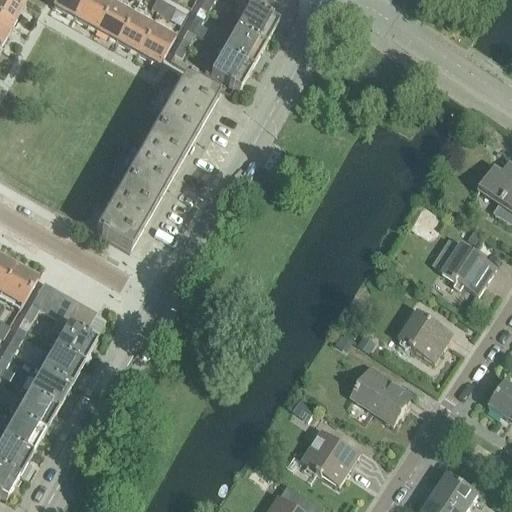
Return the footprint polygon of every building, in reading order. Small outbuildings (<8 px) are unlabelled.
[(0,0),(0,23),(12,30),(24,9),(7,0),(0,0)] [(73,24),(86,0),(58,0),(52,12),(73,24)] [(94,36),(109,8),(94,0),(86,0),(73,24),(94,36)] [(208,18),(217,0),(206,0),(199,13),(208,18)] [(243,9),(247,0),(234,0),(232,3),(243,9)] [(254,15),(262,0),(247,0),(243,9),(248,12),(254,15)] [(265,20),(275,0),(262,0),(254,15),(265,20)] [(160,18),(166,7),(157,3),(151,13),(160,18)] [(169,24),(175,13),(166,7),(160,18),(169,24)] [(116,48),(131,20),(109,8),(94,36),(116,48)] [(264,50),(278,27),(265,20),(254,15),(248,12),(236,34),(264,50)] [(137,59),(152,32),(131,20),(116,48),(137,59)] [(195,40),(203,25),(195,20),(187,35),(195,40)] [(0,50),(12,30),(0,23),(0,50)] [(225,50),(235,33),(227,28),(217,45),(225,50)] [(207,33),(200,30),(195,40),(201,44),(207,33)] [(158,71),(173,44),(152,32),(137,59),(158,71)] [(251,74),(264,50),(236,34),(222,57),(251,74)] [(181,63),(195,40),(187,35),(173,59),(181,63)] [(238,96),(251,74),(222,57),(209,79),(238,96)] [(177,81),(165,75),(160,84),(171,90),(177,81)] [(128,258),(217,103),(193,90),(193,89),(188,86),(188,87),(183,84),(95,239),(99,241),(99,242),(104,245),(105,245),(128,258)] [(511,169),(509,168),(503,179),(495,174),(481,197),(500,210),(493,220),(511,231),(511,169)] [(479,301),(497,274),(461,251),(442,281),(457,290),(458,288),(479,301)] [(0,298),(15,271),(0,262),(0,298)] [(0,298),(21,310),(36,283),(15,271),(0,298)] [(40,315),(53,293),(42,287),(30,309),(38,314),(40,315)] [(51,322),(64,299),(53,293),(40,315),(51,322)] [(62,328),(74,305),(64,299),(51,322),(62,328)] [(73,333),(85,311),(74,305),(62,328),(66,330),(73,333)] [(26,336),(38,314),(30,309),(18,331),(26,336)] [(83,338),(95,317),(85,311),(73,333),(83,338)] [(435,370),(453,341),(418,319),(399,347),(435,370)] [(0,341),(3,343),(9,332),(0,326),(0,341)] [(83,369),(96,346),(83,338),(73,333),(66,330),(53,352),(83,369)] [(13,359),(26,336),(18,331),(5,354),(13,359)] [(369,359),(375,348),(364,341),(357,352),(369,359)] [(70,391),(82,370),(83,369),(53,352),(41,375),(70,391)] [(4,375),(13,359),(5,354),(0,362),(0,381),(9,386),(12,380),(4,375)] [(393,432),(413,401),(371,374),(351,405),(393,432)] [(57,414),(70,391),(41,375),(28,397),(57,414)] [(508,427),(511,420),(511,391),(506,387),(488,415),(508,427)] [(44,436),(57,414),(28,397),(15,420),(44,436)] [(300,407),(290,423),(304,432),(315,417),(300,407)] [(31,459),(42,439),(44,436),(15,420),(2,442),(31,459)] [(339,492),(359,461),(322,438),(302,468),(317,478),(316,479),(322,483),(323,481),(339,492)] [(0,471),(18,482),(29,462),(31,459),(2,442),(0,446),(0,471)] [(0,501),(5,505),(17,484),(18,482),(0,471),(0,501)] [(472,511),(479,502),(447,481),(446,482),(443,479),(434,493),(437,495),(433,502),(448,511),(472,511)] [(448,511),(433,502),(429,508),(426,506),(421,511),(448,511)]
